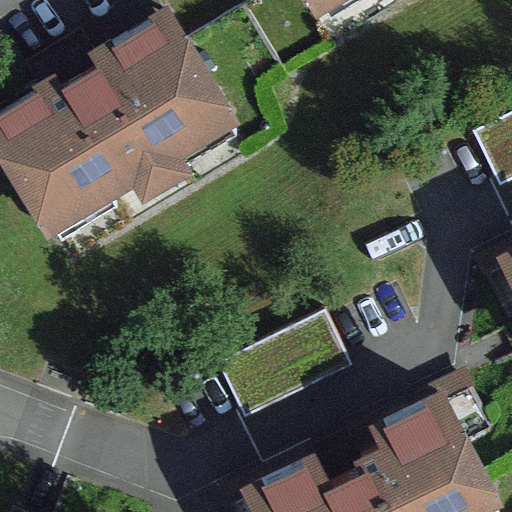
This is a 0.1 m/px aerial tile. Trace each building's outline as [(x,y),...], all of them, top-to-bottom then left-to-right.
[(322,0),(331,15),(355,0),(322,0)] [(43,80),(0,106),(0,129),(55,219),(230,114),(168,12),(113,46),(118,54),(102,63),(92,46),(41,76),(43,80)] [(230,114),(55,219),(66,237),(240,132),(230,114)] [(511,114),(475,132),(499,181),(511,174),(511,114)] [(511,248),(487,260),(511,310),(511,248)] [(221,364),(245,413),(352,362),(328,313),(221,364)] [(317,450),(230,493),(239,511),(451,511),(492,492),(467,442),(494,428),(468,376),(354,432),(360,444),(323,462),(317,450)] [(360,444),(354,432),(317,450),(323,462),(360,444)] [(451,511),(498,511),(502,511),(492,492),(451,511)]
